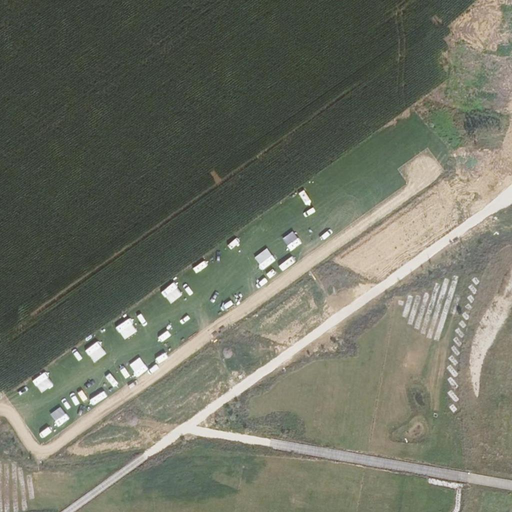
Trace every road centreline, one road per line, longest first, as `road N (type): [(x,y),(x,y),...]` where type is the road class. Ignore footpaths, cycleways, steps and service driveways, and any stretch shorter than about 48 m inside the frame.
road 1 (track): [(0,406),(42,454),(434,171)]
road 2 (track): [(186,428),(511,195)]
